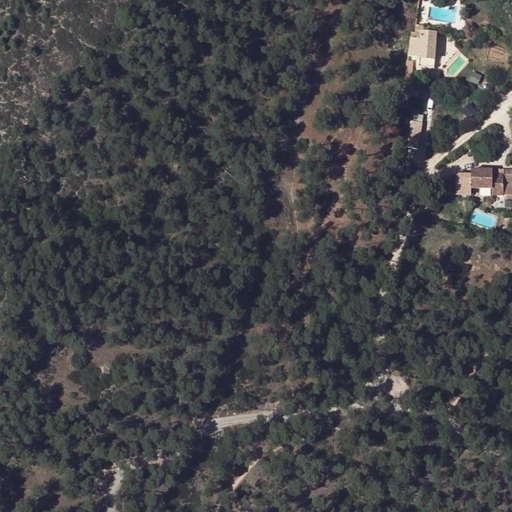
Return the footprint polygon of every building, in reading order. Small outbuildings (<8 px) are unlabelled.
[(421,32),(418,59),(434,60),(436,33),(421,32)] [(434,60),(418,59),(417,67),(433,69),(434,60)] [(473,72),(469,81),(478,85),(482,76),(473,72)] [(416,75),(410,74),(409,85),(408,97),(429,99),(430,87),(415,86),(416,75)] [(421,149),(424,122),(411,120),(408,147),(421,149)] [(471,169),(470,189),(492,189),(492,196),(503,197),(503,195),(511,195),(511,169),(503,169),(503,174),(492,174),(492,170),(471,169)]
